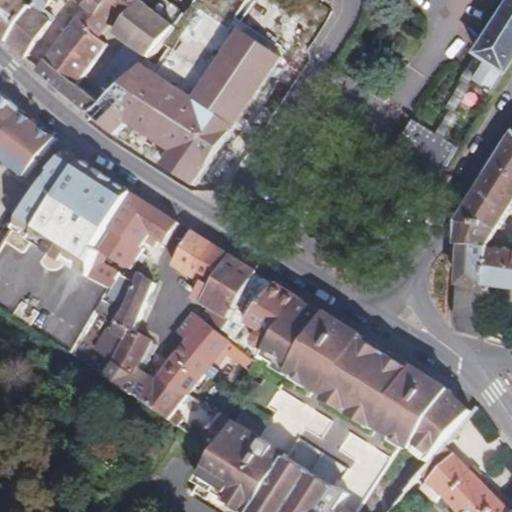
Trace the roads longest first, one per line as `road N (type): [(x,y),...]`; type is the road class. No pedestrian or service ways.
road 1 (tertiary): [(0,57),(105,148),(363,307)]
road 2 (tertiary): [(408,284),(435,226),(511,108)]
road 3 (tertiary): [(363,307),(475,366)]
